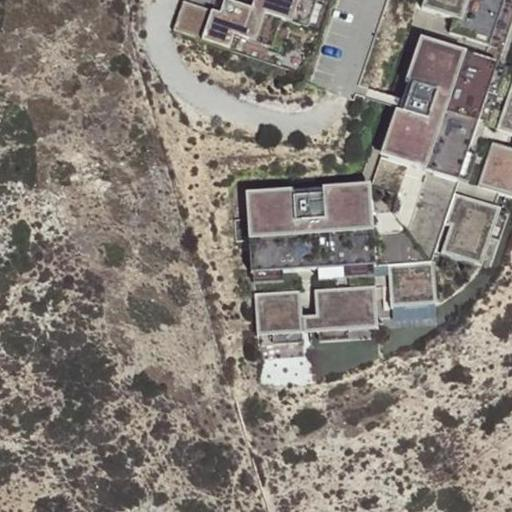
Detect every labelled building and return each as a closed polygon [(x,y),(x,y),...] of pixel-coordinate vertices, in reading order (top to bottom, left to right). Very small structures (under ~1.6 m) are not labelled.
[(251,0),(259,3),(254,16),(228,7),(223,21),(186,9),(176,39),(233,57),(237,43),(268,53),(277,25),(284,27),(304,33),(314,4),(300,0),(251,0)] [(429,0),(425,14),(457,25),(453,39),(486,50),(502,0),(429,0)] [(502,0),(486,50),(493,53),(510,0),(502,0)] [(314,4),(304,33),(311,36),(321,7),(314,4)] [(277,25),(268,53),(275,56),(284,27),(277,25)] [(484,126),(502,72),(503,71),(425,44),(409,90),(417,93),(408,120),(400,118),(385,163),(463,190),(463,188),(473,159),(484,126)] [(509,75),(502,72),(484,126),(491,129),(509,75)] [(511,103),(501,137),(511,140),(511,103)] [(511,155),(496,150),(481,194),(511,203),(511,155)] [(473,159),(463,188),(470,190),(480,161),(473,159)] [(298,198),(250,201),(256,283),(257,283),(288,281),(322,278),(379,275),(381,274),(375,192),(327,196),(327,204),(298,206),(298,198)] [(498,214),(459,201),(449,231),(459,235),(450,262),(479,272),(479,271),(498,215),(498,214)] [(511,222),(511,219),(498,215),(479,271),(486,273),(495,246),(503,248),(511,222)] [(392,274),(395,308),(409,307),(432,306),(441,305),(438,270),(392,274)] [(379,275),(322,278),(323,286),(379,282),(379,275)] [(288,281),(257,283),(258,290),(288,288),(288,281)] [(380,294),(319,299),(322,334),(323,334),(381,329),(383,329),(380,294)] [(305,300),(259,303),(262,338),(276,337),(306,335),(308,335),(305,300)] [(432,306),(409,307),(409,315),(432,313),(432,306)] [(323,334),(324,349),(354,347),(353,339),(382,337),(381,329),(323,334)] [(306,335),(276,337),(278,353),(308,351),(306,335)]
